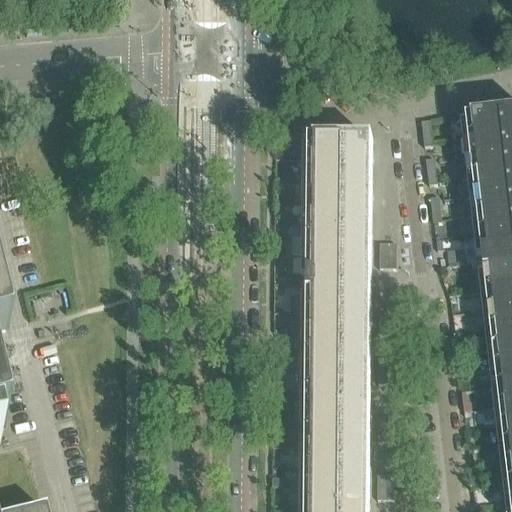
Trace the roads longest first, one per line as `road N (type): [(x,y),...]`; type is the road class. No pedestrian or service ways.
road 1 (tertiary): [(233,511),(239,51)]
road 2 (tertiary): [(173,53),(168,511)]
road 3 (residential): [(456,511),(400,104)]
road 4 (residential): [(66,511),(0,238)]
road 5 (residential): [(239,51),(287,52),(355,104),(400,104)]
road 6 (tertiary): [(0,68),(173,53)]
